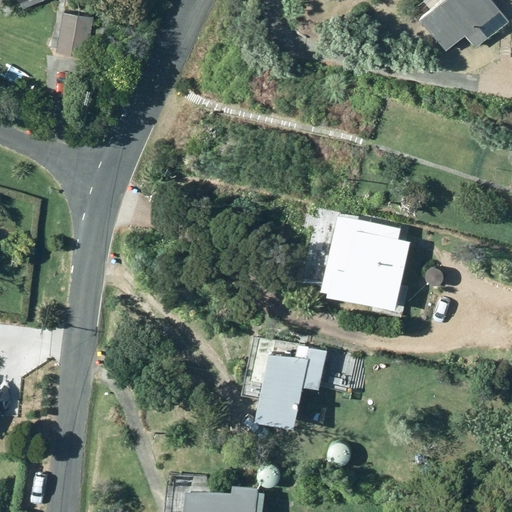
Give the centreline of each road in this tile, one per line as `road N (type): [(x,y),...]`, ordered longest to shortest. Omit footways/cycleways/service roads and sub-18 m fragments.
road 1 (residential): [(61,511),(88,265),(109,182)]
road 2 (residential): [(109,182),(195,0)]
